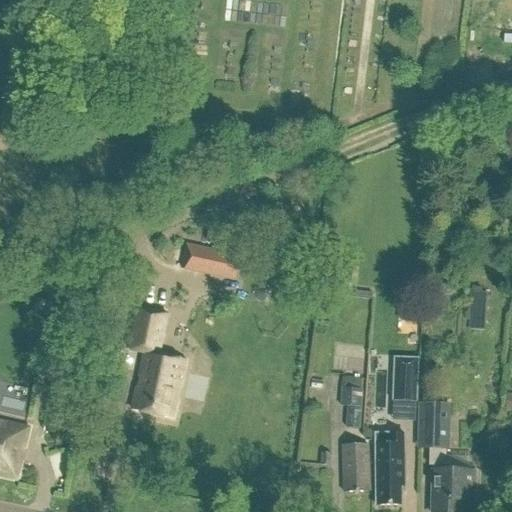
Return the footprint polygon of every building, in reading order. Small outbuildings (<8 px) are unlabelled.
[(186,244),(180,268),(216,277),(222,253),(186,244)] [(350,292),(353,272),(324,269),(321,289),(350,292)] [(472,293),(469,330),(485,332),(487,294),(482,294),(482,289),(473,288),(472,293)] [(83,318),(94,319),(97,305),(84,303),(81,317),(83,318)] [(328,308),(317,306),(316,319),(327,320),(328,308)] [(130,349),(143,352),(138,377),(141,379),(139,390),(135,390),(130,412),(172,420),(185,361),(161,356),(169,315),(152,312),(139,309),(130,349)] [(395,360),(393,401),(417,402),(418,360),(395,360)] [(328,430),(328,371),(286,372),(287,383),(279,383),(279,401),(293,400),(293,430),(328,430)] [(53,375),(44,429),(46,429),(45,432),(73,437),(83,380),(53,375)] [(342,389),(341,406),(348,407),(346,429),(360,430),(363,391),(342,389)] [(419,450),(429,450),(447,451),(450,451),(451,404),(420,403),(420,407),(419,441),(419,450)] [(0,477),(17,482),(29,430),(0,423),(0,477)] [(376,436),(377,507),(403,507),(402,489),(405,489),(405,436),(376,436)] [(370,446),(365,446),(341,447),(343,493),(367,492),(372,492),(370,446)] [(429,467),(435,467),(435,471),(433,511),(465,511),(466,495),(478,496),(478,472),(472,472),(446,472),(447,456),(447,451),(429,450),(429,467)] [(331,467),(332,454),(321,454),(320,466),(331,467)]
